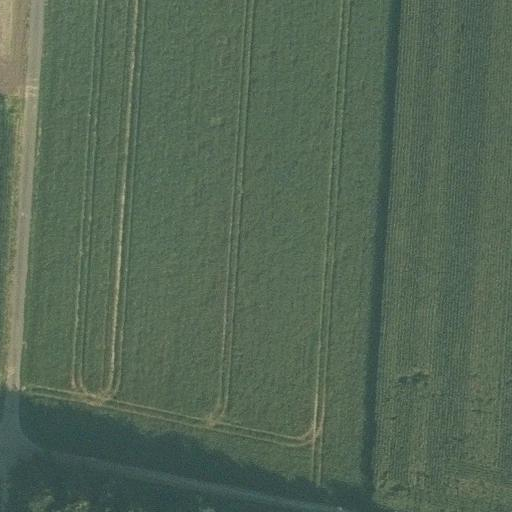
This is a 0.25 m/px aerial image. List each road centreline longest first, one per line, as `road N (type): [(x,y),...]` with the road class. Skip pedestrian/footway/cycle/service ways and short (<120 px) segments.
road 1 (unclassified): [(39,0),(8,449)]
road 2 (track): [(328,511),(0,449)]
